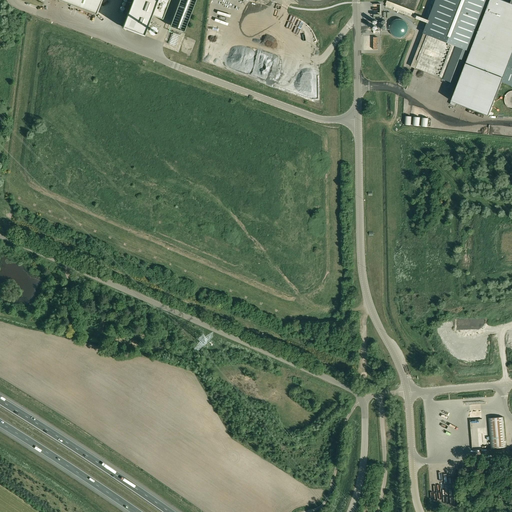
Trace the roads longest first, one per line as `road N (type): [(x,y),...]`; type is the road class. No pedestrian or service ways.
road 1 (unclassified): [(362,401),(349,388),(0,235)]
road 2 (track): [(352,312),(325,314),(306,303),(198,185)]
road 3 (motorway): [(168,511),(0,401)]
road 4 (motorway): [(0,423),(135,511)]
